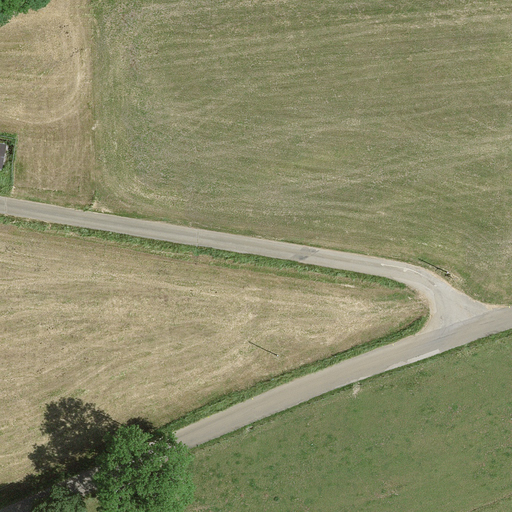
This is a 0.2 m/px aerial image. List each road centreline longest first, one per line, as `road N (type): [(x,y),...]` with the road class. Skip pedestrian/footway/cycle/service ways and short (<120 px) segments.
road 1 (unclassified): [(458,335),(435,290),(396,271),(0,203)]
road 2 (unclassified): [(23,511),(294,392),(458,335)]
